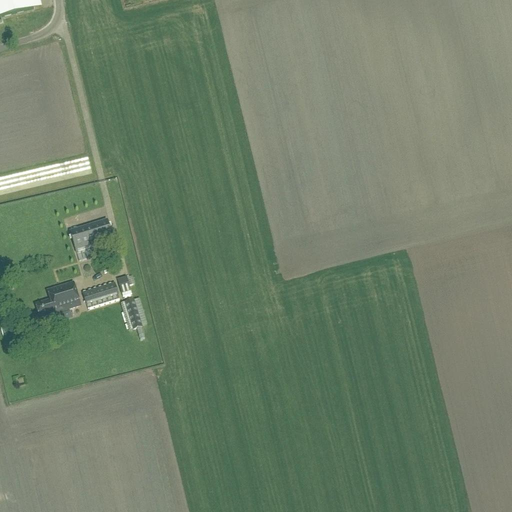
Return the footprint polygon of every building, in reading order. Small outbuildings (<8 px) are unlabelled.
[(0,0),(0,19),(34,11),(31,0),(0,0)] [(109,221),(71,233),(72,238),(78,256),(101,249),(116,244),(110,226),(109,221)] [(123,296),(132,293),(128,279),(118,282),(123,296)] [(56,321),(54,315),(79,308),(72,285),(47,292),(50,302),(35,307),(39,319),(45,317),(45,318),(47,323),(50,325),(54,324),(56,321)] [(87,308),(120,297),(117,285),(83,295),(87,308)] [(134,331),(143,329),(135,302),(126,305),(134,331)]
